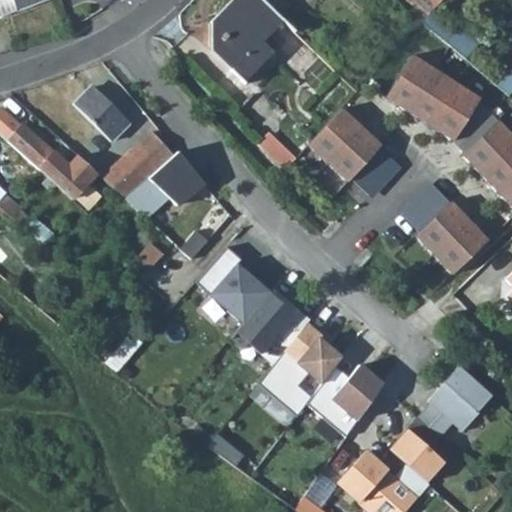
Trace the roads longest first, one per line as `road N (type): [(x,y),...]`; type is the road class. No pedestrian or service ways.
road 1 (residential): [(121,40),(134,76),(393,349),(440,387)]
road 2 (residential): [(121,40),(0,76)]
